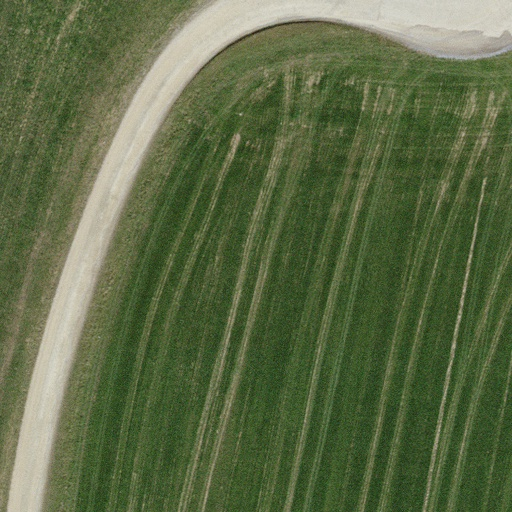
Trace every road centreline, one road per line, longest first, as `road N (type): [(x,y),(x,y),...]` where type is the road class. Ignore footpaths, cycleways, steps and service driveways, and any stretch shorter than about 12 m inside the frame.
road 1 (track): [(253,0),(206,34),(144,117),(72,306),(22,511)]
road 2 (track): [(502,0),(437,14),(338,0)]
